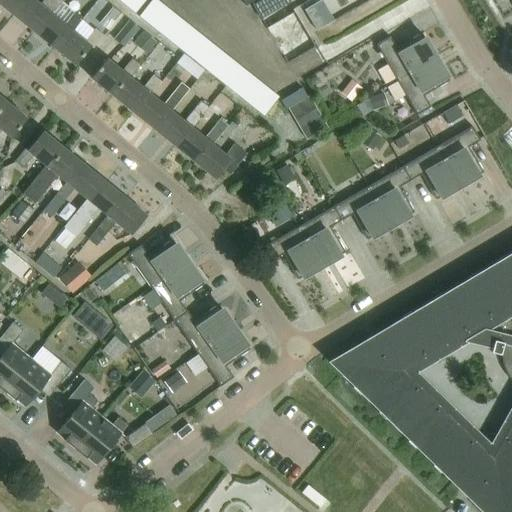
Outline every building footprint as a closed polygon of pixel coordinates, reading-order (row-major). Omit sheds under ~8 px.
[(0,0),(0,2),(14,14),(25,0),(0,0)] [(53,13),(63,1),(63,0),(42,0),(41,3),(37,0),(25,0),(14,14),(34,30),(50,11),(53,13)] [(129,0),(125,5),(135,14),(146,0),(129,0)] [(157,0),(151,0),(138,16),(149,24),(164,5),(157,0)] [(290,2),(289,0),(260,0),(253,4),(261,18),(290,2)] [(164,5),(149,24),(159,33),(175,14),(164,5)] [(101,23),(109,29),(122,13),(115,7),(101,23)] [(272,26),(294,57),(318,41),(296,9),(272,26)] [(65,23),(53,13),(50,11),(34,30),(55,48),(71,28),(74,30),(84,18),(76,11),(65,23)] [(175,14),(159,33),(170,41),(185,22),(175,14)] [(116,38),(125,46),(141,28),(131,20),(116,38)] [(185,22),(170,41),(180,49),(196,30),(185,22)] [(87,41),(74,30),(71,28),(55,48),(76,65),(92,45),(95,47),(105,34),(97,28),(87,41)] [(196,30),(180,49),(191,58),(206,39),(196,30)] [(135,42),(149,53),(158,42),(145,31),(135,42)] [(391,36),(377,44),(397,79),(438,56),(431,45),(430,46),(423,33),(398,48),(391,36)] [(206,39),(191,58),(201,66),(217,47),(206,39)] [(217,47),(201,66),(212,75),(227,55),(217,47)] [(227,55),(212,75),(222,83),(238,64),(227,55)] [(438,56),(397,79),(418,115),(431,107),(425,95),(450,80),(443,67),(444,67),(438,56)] [(131,77),(141,64),(133,58),(123,70),(108,57),(92,77),(113,94),(129,74),(131,77)] [(238,64),(222,83),(233,91),(248,72),(238,64)] [(248,72),(233,91),(243,100),(259,81),(248,72)] [(143,87),(131,77),(129,74),(113,94),(134,111),(150,92),(152,94),(162,81),(153,75),(143,87)] [(259,81),(243,100),(254,108),(269,89),(259,81)] [(182,98),(189,89),(182,82),(174,92),(182,98)] [(359,91),(349,84),(343,93),(352,100),(359,91)] [(269,89),(254,108),(264,116),(279,97),(269,89)] [(172,110),(182,98),(174,92),(164,104),(152,94),(150,92),(134,111),(154,127),(169,108),(172,110)] [(294,118),(315,106),(309,94),(288,107),(294,118)] [(0,127),(12,137),(28,117),(6,99),(0,106),(0,127)] [(191,125),(193,127),(203,115),(208,108),(200,101),(185,121),(172,110),(169,108),(154,127),(175,145),(191,125)] [(443,112),(449,123),(463,115),(456,104),(443,112)] [(300,128),(321,115),(315,106),(294,118),(300,128)] [(321,115),(300,128),(306,138),(327,126),(321,115)] [(211,142),(213,144),(228,126),(220,120),(214,126),(205,137),(193,127),(191,125),(175,145),(195,162),(211,142)] [(472,124),(437,144),(460,184),(471,178),(470,177),(483,169),(468,144),(480,137),(472,124)] [(49,166),(64,147),(43,129),(27,148),(25,147),(15,160),(24,167),(35,154),(47,164),(49,166)] [(375,146),(381,137),(371,131),(365,140),(375,146)] [(409,144),(405,136),(395,141),(400,149),(409,144)] [(195,162),(216,179),(224,169),(230,174),(247,154),(234,143),(225,154),(213,144),(211,142),(195,162)] [(437,144),(402,164),(410,178),(421,172),(436,196),(449,189),(450,190),(460,184),(437,144)] [(69,183),(85,163),(64,147),(49,166),(47,164),(36,177),(22,194),(35,204),(59,174),(68,181),(69,183)] [(89,199),(105,180),(85,163),(69,183),(68,181),(57,194),(43,211),(52,217),(75,188),(88,198),(89,199)] [(287,163),(276,169),(284,183),(295,177),(287,163)] [(402,164),(368,184),(391,224),(402,218),(401,217),(414,209),(399,184),(410,178),(402,164)] [(110,216),(126,197),(105,180),(89,199),(88,198),(64,227),(76,238),(100,208),(108,214),(110,216)] [(368,184),(333,204),(341,218),(352,212),(367,237),(380,229),(381,230),(391,224),(368,184)] [(57,217),(66,224),(86,198),(78,191),(57,217)] [(96,247),(106,235),(117,222),(131,234),(147,215),(126,197),(110,216),(108,214),(98,227),(87,239),(96,247)] [(13,213),(25,222),(35,210),(23,200),(13,213)] [(274,223),(291,213),(285,203),(269,213),(274,223)] [(333,204),(299,224),(322,264),(333,258),(332,257),(345,250),(331,225),(341,218),(333,204)] [(299,224),(264,245),(272,259),(283,252),(298,277),(311,270),(312,271),(322,264),(299,224)] [(141,243),(128,253),(152,286),(190,259),(182,249),(181,250),(173,237),(149,254),(141,243)] [(190,259),(152,286),(175,318),(188,309),(180,299),(204,282),(195,270),(197,269),(190,259)] [(511,260),(493,272),(511,304),(511,260)] [(61,277),(74,292),(92,277),(80,262),(61,277)] [(34,274),(24,266),(18,273),(28,281),(34,274)] [(511,304),(493,272),(459,292),(479,324),(511,304)] [(48,282),(41,291),(50,298),(57,289),(48,282)] [(459,292),(426,312),(445,344),(479,324),(459,292)] [(75,314),(104,337),(116,321),(87,298),(75,314)] [(188,309),(175,318),(198,351),(236,324),(229,314),(227,315),(219,303),(195,320),(188,309)] [(426,312),(393,331),(412,364),(445,344),(426,312)] [(498,333),(511,336),(511,313),(497,322),(498,333)] [(166,325),(161,318),(153,324),(158,331),(166,325)] [(0,342),(8,348),(0,357),(0,385),(6,390),(35,355),(15,339),(24,329),(14,321),(0,338),(0,342)] [(236,324),(198,351),(221,384),(234,375),(226,364),(250,347),(242,335),(243,334),(236,324)] [(511,336),(498,333),(483,329),(466,340),(466,341),(492,348),(491,352),(502,354),(504,365),(508,375),(511,379),(511,336)] [(142,338),(137,331),(131,335),(136,343),(142,338)] [(374,342),(348,370),(375,397),(402,369),(374,342)] [(35,355),(6,390),(17,399),(17,398),(26,405),(46,380),(56,388),(72,368),(62,360),(54,370),(35,355)] [(143,369),(134,380),(147,390),(156,379),(143,369)] [(402,369),(375,397),(403,424),(430,397),(402,369)] [(176,372),(165,380),(173,390),(183,383),(176,372)] [(78,406),(58,431),(66,438),(66,439),(76,448),(103,415),(92,407),(99,399),(90,392),(95,386),(85,378),(69,398),(78,406)] [(430,397),(403,424),(431,451),(458,424),(430,397)] [(103,415),(76,448),(87,456),(88,455),(97,462),(128,423),(119,416),(113,424),(103,415)] [(146,421),(126,436),(133,446),(154,432),(146,421)] [(458,424),(431,451),(459,478),(485,451),(458,424)] [(511,425),(493,459),(511,469),(511,425)] [(511,469),(493,459),(474,493),(507,511),(511,503),(511,469)]
